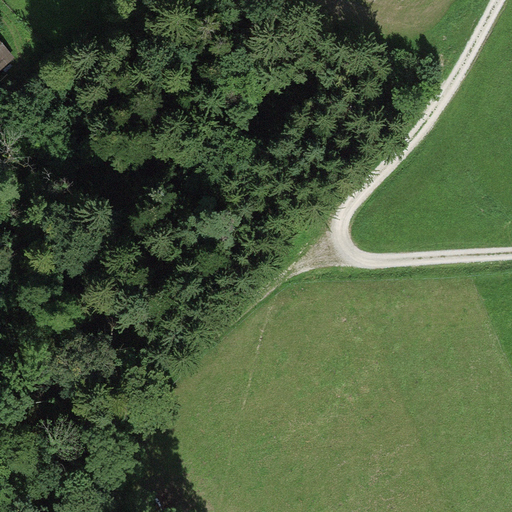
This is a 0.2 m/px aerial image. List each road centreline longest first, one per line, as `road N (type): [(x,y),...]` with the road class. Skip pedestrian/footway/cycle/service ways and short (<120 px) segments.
road 1 (track): [(511,254),(373,260),(358,258),(342,232),(354,205),(443,97),(498,0)]
road 2 (track): [(121,460),(132,422),(280,277),(309,262),(358,258)]
